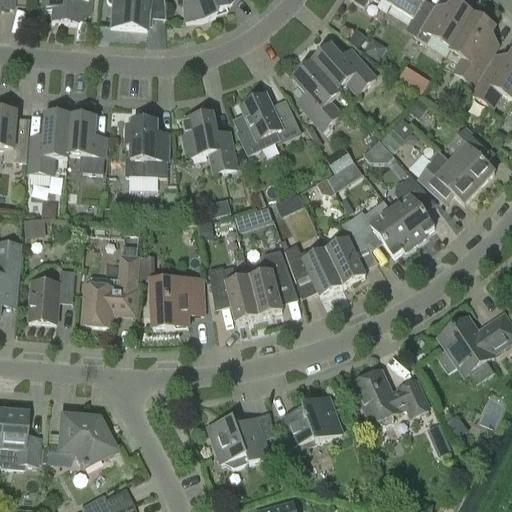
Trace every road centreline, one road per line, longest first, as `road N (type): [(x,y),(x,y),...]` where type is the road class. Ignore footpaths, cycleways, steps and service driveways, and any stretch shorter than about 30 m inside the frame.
road 1 (residential): [(115,384),(281,369),(385,324),(462,270),(511,219)]
road 2 (residential): [(291,0),(263,40),(208,69),(0,57)]
road 3 (residential): [(179,511),(115,384)]
